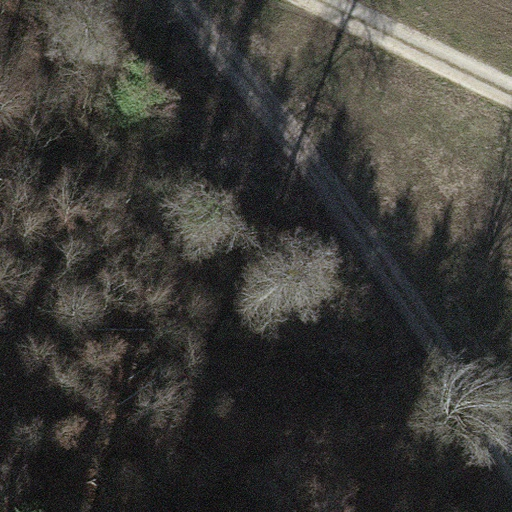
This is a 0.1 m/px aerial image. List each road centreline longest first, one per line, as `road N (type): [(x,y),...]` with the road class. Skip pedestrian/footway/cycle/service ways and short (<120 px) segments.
road 1 (track): [(511,441),(355,194),(185,0)]
road 2 (track): [(511,78),(348,0)]
